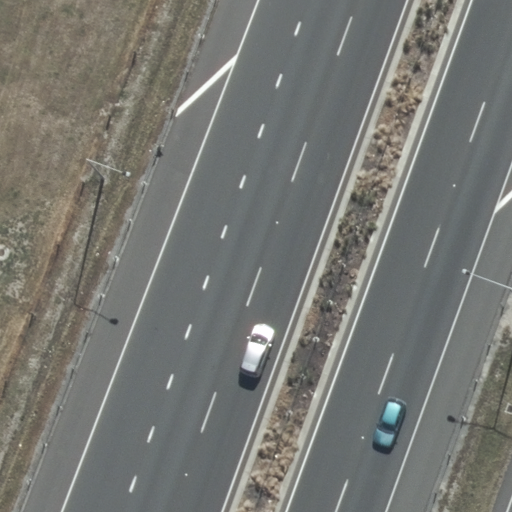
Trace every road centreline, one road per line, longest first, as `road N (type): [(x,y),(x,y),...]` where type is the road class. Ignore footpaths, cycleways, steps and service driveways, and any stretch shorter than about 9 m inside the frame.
road 1 (trunk): [(171,511),(358,0)]
road 2 (trunk): [(511,43),(343,511)]
